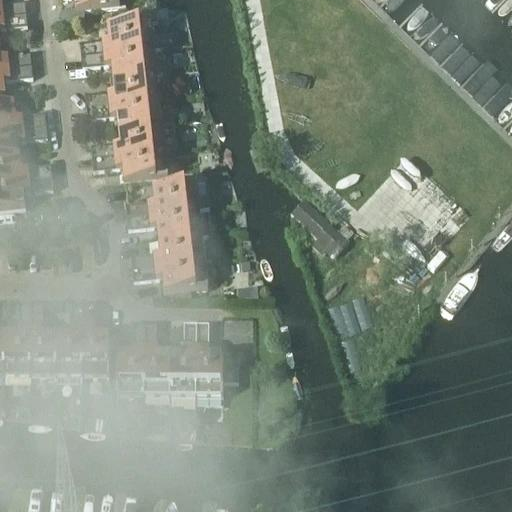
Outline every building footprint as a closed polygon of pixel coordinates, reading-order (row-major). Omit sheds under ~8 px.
[(126,11),(124,0),(58,0),(59,3),(75,2),(76,15),(60,16),(62,29),(86,27),(84,16),(126,11)] [(0,22),(27,19),(25,7),(0,9),(0,22)] [(168,13),(156,14),(157,22),(168,20),(168,13)] [(0,34),(28,31),(27,19),(0,22),(0,48),(0,46),(0,34)] [(82,61),(155,53),(152,26),(108,31),(110,46),(80,49),(82,61)] [(2,62),(0,48),(0,74),(32,71),(31,59),(2,62)] [(158,79),(155,53),(82,61),(83,73),(112,70),(114,84),(158,79)] [(33,83),(32,71),(0,74),(0,101),(6,101),(4,86),(33,83)] [(158,79),(114,84),(115,97),(86,100),(87,113),(160,105),(158,79)] [(160,105),(87,113),(88,125),(118,122),(119,135),(163,131),(160,105)] [(0,136),(47,132),(46,120),(16,123),(15,108),(0,109),(0,136)] [(163,131),(119,135),(120,149),(91,152),(93,164),(166,157),(163,131)] [(47,132),(0,136),(0,163),(20,161),(19,147),(48,144),(47,132)] [(166,157),(93,164),(94,177),(123,174),(125,188),(169,184),(166,157)] [(20,161),(0,163),(0,189),(52,183),(51,171),(22,174),(20,161)] [(54,196),(52,183),(0,189),(0,216),(26,214),(24,199),(54,196)] [(126,211),(127,223),(200,215),(208,214),(205,183),(197,184),(197,188),(153,193),(155,208),(126,211)] [(339,237),(306,205),(292,220),(336,263),(350,248),(347,244),(353,238),(346,231),(339,237)] [(81,218),(75,210),(65,217),(71,225),(81,218)] [(200,215),(127,223),(128,235),(157,232),(159,246),(203,241),(200,215)] [(203,241),(159,246),(160,259),(131,262),(133,275),(206,267),(203,241)] [(206,267),(133,275),(134,287),(163,284),(165,299),(209,294),(206,267)] [(5,338),(4,382),(30,382),(31,309),(19,309),(19,339),(5,338)] [(43,309),(31,309),(30,382),(56,383),(57,339),(43,339),(43,309)] [(71,339),(57,339),(56,383),(82,383),(83,310),(71,309),(71,339)] [(95,310),(83,310),(82,383),(109,383),(110,339),(95,339),(95,310)] [(144,403),(145,329),(133,329),(132,359),(118,359),(117,402),(144,403)] [(157,329),(145,329),(144,403),(170,403),(171,359),(157,359),(157,329)] [(185,359),(171,359),(170,403),(196,403),(197,330),(185,330),(185,359)] [(209,330),(197,330),(196,403),(223,403),(223,388),(238,388),(239,362),(224,362),(224,359),(209,359),(209,330)]
